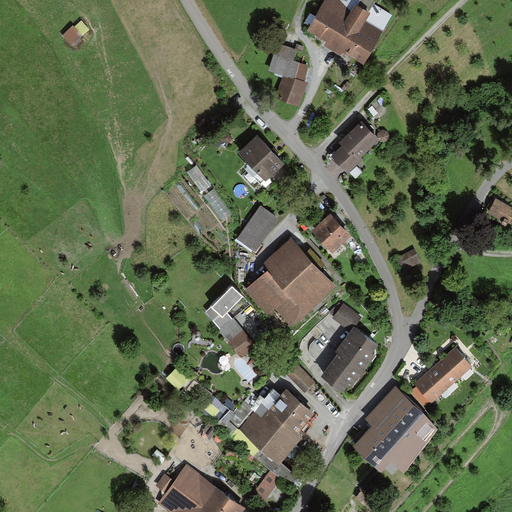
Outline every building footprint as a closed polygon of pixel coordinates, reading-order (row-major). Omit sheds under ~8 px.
[(325,0),(307,28),(320,35),(327,39),(324,44),(342,54),(344,50),(347,51),(362,60),(390,12),(373,2),(367,12),(354,4),(355,0),(325,0)] [(82,18),(65,34),(74,44),(91,27),(82,18)] [(296,49),(278,44),(269,71),(285,76),(278,99),(299,105),(307,82),(302,81),(307,65),(293,61),(296,49)] [(339,142),(342,145),(357,161),(361,157),(379,140),(377,138),(361,121),(339,142)] [(229,139),(223,130),(210,140),(216,149),(229,139)] [(378,134),(377,138),(379,140),(380,141),(385,142),(389,139),(390,135),(386,131),(382,130),(378,134)] [(284,163),(257,136),(239,153),(266,180),(284,163)] [(361,157),(357,161),(342,145),(331,156),(348,174),(363,159),(361,157)] [(198,163),(189,170),(203,190),(213,183),(198,163)] [(511,218),(511,207),(495,198),(488,211),(503,219),(501,222),(505,224),(507,220),(510,222),(511,218)] [(277,216),(260,204),(237,237),(254,249),(277,216)] [(225,217),(232,212),(227,206),(220,211),(225,217)] [(351,236),(330,213),(312,230),(333,252),(351,236)] [(336,287),(291,238),(262,263),(268,269),(245,289),(266,313),(274,306),(292,326),(336,287)] [(419,262),(413,250),(397,258),(404,270),(419,262)] [(243,296),(232,286),(213,308),(212,306),(206,312),(220,329),(219,330),(242,358),(250,351),(257,359),(264,354),(234,317),(232,319),(227,312),(234,306),(243,296)] [(351,331),(362,317),(343,304),(333,318),(351,331)] [(378,346),(355,328),(337,352),(339,354),(322,377),(342,392),(348,384),(353,387),(376,356),(372,354),(378,346)] [(472,368),(456,349),(433,368),(415,383),(418,386),(411,392),(424,406),(430,401),(431,403),(472,368)] [(316,382),(296,362),(285,373),(305,393),(316,382)] [(168,375),(180,388),(192,376),(180,364),(168,375)] [(439,430),(395,387),(379,405),(365,420),(372,426),(353,446),(381,472),(391,461),(403,473),(439,430)] [(314,414),(285,390),(262,418),(254,412),(239,431),(281,465),(304,436),(299,432),(314,414)] [(233,498),(186,465),(176,480),(165,473),(157,485),(166,491),(160,501),(175,511),(242,511),(246,508),(233,498)] [(282,480),(271,471),(253,494),(263,503),(282,480)] [(374,511),(386,498),(367,482),(354,498),(371,511),(374,511)]
